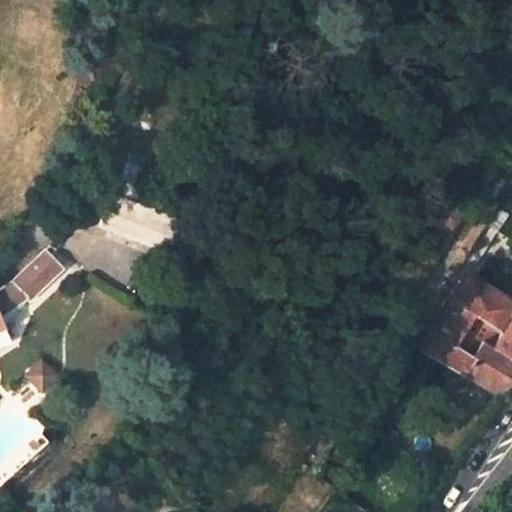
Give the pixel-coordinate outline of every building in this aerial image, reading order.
[(177,223),(188,191),(117,168),(108,199),(177,223)] [(0,343),(13,337),(0,312),(0,306),(8,299),(17,290),(30,279),(46,262),(44,258),(67,235),(58,226),(16,268),(5,279),(0,282),(0,343)] [(504,326),(511,314),(511,295),(472,270),(437,328),(460,340),(479,311),(504,326)] [(490,337),(511,351),(511,314),(504,326),(479,311),(460,340),(479,351),(490,337)] [(460,340),(437,328),(425,347),(500,394),(511,375),(511,351),(490,337),(479,351),(460,340)] [(60,371),(44,356),(28,372),(45,388),(60,371)]
